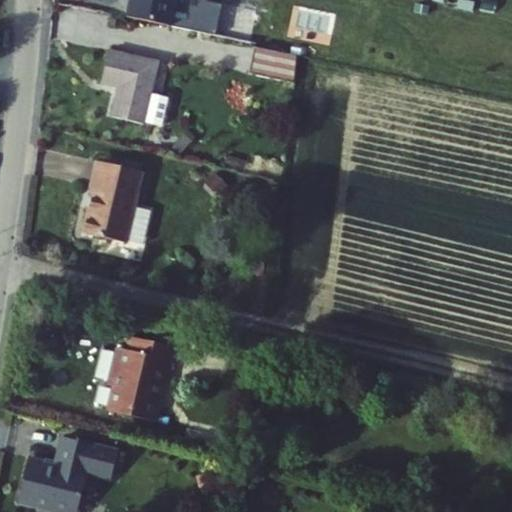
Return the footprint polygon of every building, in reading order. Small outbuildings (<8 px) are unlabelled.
[(131,0),(129,16),(195,27),(200,0),(131,0)] [(210,0),(200,0),(195,27),(205,29),(210,0)] [(268,40),(262,65),(299,72),(301,46),(268,40)] [(122,87),(116,117),(146,125),(147,122),(164,126),(170,98),(153,94),(161,63),(111,51),(104,84),(122,87)] [(143,205),(134,250),(173,259),(174,255),(191,260),(200,224),(182,219),(190,186),(146,175),(139,204),(143,205)] [(112,385),(106,410),(150,421),(157,397),(151,395),(158,369),(169,373),(176,346),(132,334),(129,346),(118,343),(107,384),(112,385)] [(26,460),(17,503),(58,511),(76,511),(85,473),(108,478),(115,449),(60,435),(54,465),(26,460)]
